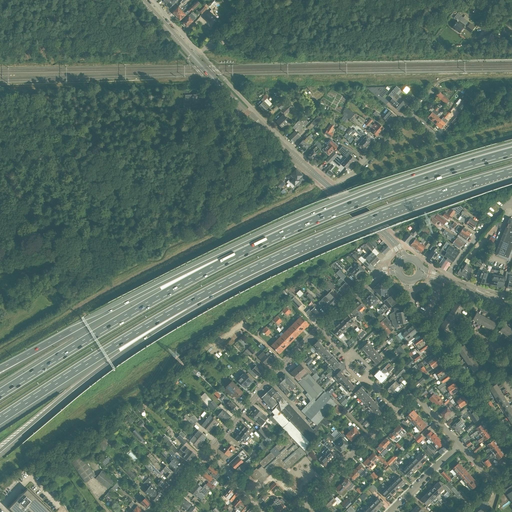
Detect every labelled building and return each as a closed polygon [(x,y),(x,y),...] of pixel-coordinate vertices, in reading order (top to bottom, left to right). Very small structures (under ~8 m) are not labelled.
[(175,3),(177,0),(171,0),(166,5),(169,8),(175,3)] [(181,3),(172,12),(176,16),(182,11),(185,8),(186,8),(183,5),(187,0),(182,0),(180,2),(181,3)] [(182,11),(176,16),(180,21),(186,15),(190,12),(189,11),(191,10),(192,11),(200,4),(197,1),(187,10),(186,8),(185,8),(182,11)] [(212,10),(217,4),(214,1),(209,7),(212,10)] [(202,14),(207,8),(204,5),(198,11),(202,14)] [(212,26),(218,19),(210,12),(204,18),(212,26)] [(186,27),(193,21),(196,18),(192,14),(182,23),(186,27)] [(458,21),(452,28),(459,33),(464,27),(466,29),(465,29),(470,33),(470,32),(474,27),(470,23),(468,26),(465,25),(468,21),(463,18),(457,14),(454,18),(458,20),(457,21),(458,21)] [(386,105),(389,102),(383,97),(388,91),(384,87),(366,87),(377,97),(386,105)] [(402,107),(406,103),(399,97),(400,96),(396,93),(400,90),(396,87),(389,95),(393,99),(402,107)] [(473,92),(469,96),(473,99),(476,94),(478,92),(474,90),(473,92)] [(450,100),(439,92),(436,96),(446,105),(450,100)] [(186,101),(193,101),(193,104),(199,103),(201,103),(205,103),(205,95),(201,95),(199,95),(186,95),(186,101)] [(399,111),(402,107),(393,99),(390,102),(399,111)] [(270,106),(264,101),(263,102),(259,106),(265,113),(272,106),(271,105),(270,106)] [(281,110),(286,106),(282,101),(277,106),(281,110)] [(465,106),(463,103),(457,110),(460,112),(465,106)] [(286,114),(293,108),(289,104),(282,111),(286,114)] [(346,107),(343,115),(350,120),(355,113),(346,107)] [(428,117),(432,121),(437,116),(439,113),(436,111),(439,108),(437,107),(428,117)] [(388,123),(395,116),(389,111),(383,118),(388,123)] [(441,120),(436,125),(441,129),(446,124),(447,121),(445,120),(446,119),(445,119),(448,116),(447,115),(446,114),(441,120)] [(287,127),(291,123),(283,115),(276,122),(282,128),(285,125),(287,127)] [(314,126),(321,119),(318,116),(311,123),(314,126)] [(436,125),(441,120),(437,116),(432,121),(436,125)] [(288,137),(291,139),(298,132),(302,129),(305,126),(308,123),(306,120),(305,121),(302,118),(296,124),(299,126),(288,137)] [(384,128),(379,123),(377,126),(375,124),(373,126),(380,132),(384,128)] [(331,124),(325,134),(331,138),(333,134),(331,133),(333,128),(334,126),(331,124)] [(376,136),(380,132),(373,126),(371,128),(373,130),(371,132),(376,136)] [(298,132),(291,139),(294,142),(300,136),(299,135),(304,131),(302,129),(298,132)] [(359,133),(355,129),(354,130),(363,139),(369,144),(372,141),(366,135),(363,133),(361,131),(359,133)] [(350,143),(354,139),(346,133),(343,137),(348,140),(348,141),(350,143)] [(298,145),(301,149),(312,137),(309,135),(304,141),(303,140),(298,145)] [(313,136),(312,137),(301,149),(304,152),(310,146),(309,145),(315,138),(313,136)] [(361,140),(357,137),(356,138),(366,148),(369,144),(363,139),(361,140)] [(363,151),(366,148),(356,138),(354,140),(358,144),(357,145),(363,151)] [(335,143),(331,140),(328,144),(323,150),(329,155),(334,150),(338,146),(337,146),(339,144),(336,142),(335,143)] [(320,149),(323,146),(318,141),(315,144),(314,145),(316,147),(313,150),(313,151),(308,156),(312,161),(316,157),(314,156),(317,153),(315,152),(319,148),(320,149)] [(353,163),(356,160),(350,155),(352,152),(342,146),(339,150),(344,155),(353,163)] [(334,151),(334,152),(339,157),(340,157),(350,166),(353,163),(344,155),(342,157),(341,155),(340,156),(334,151)] [(339,157),(334,152),(326,160),(329,163),(335,157),(341,162),(340,164),(347,169),(350,166),(340,157),(339,157)] [(290,175),(287,178),(290,181),(299,172),(298,171),(298,170),(297,169),(296,169),(290,175)] [(303,175),(302,175),(302,174),(301,173),(300,173),(299,172),(290,181),(295,186),(300,181),(299,180),(303,175)] [(280,189),(285,184),(280,179),(276,184),(280,189)] [(451,209),(444,211),(447,214),(451,217),(455,212),(451,209)] [(437,214),(434,218),(443,225),(447,221),(437,214)] [(462,217),(475,226),(477,222),(464,214),(463,215),(461,214),(460,216),(462,217),(462,218),(462,217)] [(473,229),(475,226),(462,217),(462,218),(460,221),(465,224),(473,229)] [(426,235),(430,230),(423,226),(420,230),(426,235)] [(462,229),(458,226),(456,228),(461,231),(468,236),(470,233),(463,228),(462,229)] [(466,240),(468,236),(461,231),(456,228),(455,230),(459,233),(458,234),(466,240)] [(413,237),(418,231),(415,229),(410,235),(408,233),(402,239),(407,244),(413,237)] [(445,230),(443,233),(449,237),(462,245),(464,242),(457,237),(456,238),(448,233),(445,230)] [(435,239),(437,236),(430,231),(428,234),(435,239)] [(443,233),(441,231),(440,233),(441,234),(441,235),(445,237),(453,242),(452,244),(459,249),(462,245),(449,237),(443,233)] [(508,243),(511,236),(504,234),(502,241),(508,243)] [(487,243),(492,245),(495,238),(491,236),(487,243)] [(415,249),(423,239),(422,238),(419,241),(416,239),(410,245),(415,249)] [(420,253),(425,246),(422,244),(425,240),(423,239),(415,249),(420,253)] [(376,250),(378,248),(377,246),(378,245),(372,240),(369,243),(376,250)] [(385,244),(383,241),(380,244),(381,245),(381,246),(382,247),(379,249),(380,250),(384,255),(390,249),(386,244),(385,244)] [(505,250),(508,243),(502,241),(499,248),(505,250)] [(369,243),(369,242),(366,244),(372,251),(372,250),(374,252),(376,250),(369,243)] [(460,252),(450,245),(451,245),(446,242),(441,249),(445,251),(446,251),(447,251),(444,256),(452,261),(453,262),(460,252)] [(436,249),(434,248),(433,247),(435,244),(432,243),(428,248),(431,250),(432,251),(427,258),(433,261),(438,254),(440,250),(437,248),(436,249)] [(376,263),(379,259),(366,246),(363,249),(366,253),(376,263)] [(502,258),(505,250),(499,248),(496,255),(502,258)] [(445,251),(441,249),(440,250),(438,254),(443,257),(446,260),(441,267),(445,270),(452,261),(444,256),(447,251),(446,251),(445,251)] [(509,260),(511,253),(505,250),(502,258),(509,260)] [(355,262),(359,258),(353,252),(352,253),(353,254),(351,257),(355,262)] [(376,263),(366,253),(362,257),(366,261),(367,261),(373,266),(376,263)] [(341,271),(344,268),(337,261),(333,263),(341,271)] [(467,266),(468,265),(464,262),(460,268),(457,274),(458,274),(458,276),(459,276),(461,276),(467,266)] [(361,275),(363,273),(362,273),(365,270),(358,264),(354,269),(361,275)] [(361,275),(354,269),(351,266),(346,271),(355,280),(358,277),(358,278),(361,275)] [(468,280),(471,274),(470,274),(470,273),(469,271),(471,268),(467,266),(461,276),(468,280)] [(488,271),(482,269),(483,266),(481,266),(475,275),(475,276),(479,278),(478,281),(484,284),(488,271)] [(345,282),(343,280),(346,277),(339,270),(336,273),(341,278),(337,281),(340,284),(342,286),(344,288),(345,288),(348,292),(352,288),(346,282),(345,282)] [(334,283),(336,280),(325,273),(324,275),(334,283)] [(497,286),(499,276),(493,275),(491,285),(497,286)] [(503,287),(505,277),(499,276),(497,286),(503,287)] [(328,281),(326,280),(324,282),(332,290),(335,287),(329,281),(328,281)] [(387,289),(380,282),(374,289),(377,292),(380,289),(388,297),(386,299),(387,299),(383,302),(389,308),(400,300),(394,293),(391,288),(387,292),(386,290),(387,289)] [(344,288),(342,286),(340,284),(338,285),(340,287),(338,289),(340,291),(345,295),(348,292),(345,288),(344,288)] [(388,297),(380,289),(377,292),(380,296),(382,294),(386,299),(388,297)] [(338,302),(329,293),(326,296),(327,298),(328,299),(334,305),(338,302)] [(376,305),(378,303),(375,301),(377,299),(370,293),(367,296),(370,299),(376,305)] [(325,296),(322,299),(323,300),(325,302),(331,309),(334,305),(328,299),(327,298),(326,296),(325,296)] [(376,305),(370,299),(367,296),(364,299),(370,306),(372,304),(374,307),(376,305)] [(298,308),(302,304),(294,297),(290,301),(298,308)] [(323,300),(322,299),(318,303),(327,312),(331,309),(325,302),(323,300)] [(361,318),(364,315),(359,311),(364,307),(359,301),(352,306),(358,314),(361,318)] [(461,314),(461,313),(459,312),(462,308),(456,303),(452,308),(461,314)] [(323,316),(317,310),(319,308),(315,304),(306,312),(310,317),(314,314),(319,319),(323,316)] [(383,312),(388,308),(384,304),(380,308),(379,308),(383,312)] [(361,318),(358,314),(352,306),(349,309),(356,317),(356,316),(358,317),(356,319),(359,322),(362,319),(361,318)] [(408,322),(405,309),(404,306),(394,308),(394,312),(390,315),(391,319),(393,325),(394,325),(394,328),(399,327),(399,324),(408,322)] [(288,316),(291,312),(286,307),(282,310),(288,316)] [(461,314),(452,308),(449,313),(456,317),(459,313),(461,314)] [(477,324),(481,315),(476,312),(472,320),(477,322),(476,324),(477,324)] [(455,323),(453,322),(456,317),(449,313),(446,318),(455,323)] [(350,326),(354,322),(347,314),(345,316),(346,317),(344,319),(350,326)] [(482,325),(486,318),(481,315),(477,324),(478,323),(482,325)] [(278,325),(282,321),(277,316),(273,320),(278,325)] [(299,333),(308,324),(301,317),(292,326),(299,333)] [(455,323),(446,318),(443,322),(450,327),(453,322),(455,323)] [(486,330),(491,321),(486,318),(482,325),(487,328),(486,329),(486,330)] [(350,326),(344,319),(341,321),(340,320),(339,322),(346,329),(350,326)] [(492,331),(496,324),(491,321),(486,330),(487,330),(488,328),(492,331)] [(342,333),(346,329),(339,322),(337,323),(338,324),(336,327),(342,333)] [(447,332),(450,327),(443,322),(440,327),(447,332)] [(399,338),(401,340),(405,337),(405,336),(416,327),(414,324),(402,334),(400,332),(397,335),(399,338)] [(504,334),(509,328),(505,324),(500,331),(504,334)] [(288,345),(299,333),(292,326),(280,337),(288,345)] [(267,336),(271,332),(266,327),(262,331),(267,336)] [(342,333),(336,327),(334,329),(332,328),(331,329),(338,337),(342,333)] [(412,339),(412,338),(412,337),(412,336),(419,331),(416,327),(405,336),(405,337),(409,342),(413,338),(412,339)] [(373,336),(377,332),(379,330),(377,328),(376,328),(375,329),(366,338),(368,341),(373,336)] [(279,353),(288,345),(280,337),(272,346),(279,353)] [(424,342),(423,341),(424,340),(421,337),(413,343),(414,342),(418,347),(424,342)] [(315,351),(322,345),(320,342),(321,341),(319,339),(311,347),(315,351)] [(365,353),(371,346),(368,342),(360,350),(362,352),(363,350),(365,353)] [(425,344),(424,342),(418,347),(421,352),(420,353),(428,347),(426,343),(425,344)] [(324,347),(322,345),(315,351),(319,355),(327,347),(325,346),(324,347)] [(461,354),(467,349),(464,345),(457,349),(461,354)] [(255,352),(250,346),(247,349),(252,354),(255,352)] [(368,358),(375,350),(371,346),(365,353),(367,355),(366,356),(368,358)] [(401,355),(405,351),(400,346),(395,350),(401,355)] [(321,360),(323,359),(329,352),(327,350),(328,349),(327,347),(319,355),(321,357),(319,359),(321,360)] [(464,359),(470,354),(467,349),(461,354),(464,359)] [(373,360),(379,354),(375,350),(368,358),(369,359),(370,358),(373,360)] [(265,353),(263,352),(261,354),(258,357),(260,358),(266,365),(271,361),(275,358),(268,351),(265,353)] [(332,355),(329,352),(323,359),(327,363),(334,355),(333,354),(332,355)] [(375,366),(383,358),(379,354),(373,360),(375,363),(374,364),(375,366)] [(467,363),(474,359),(470,354),(464,359),(467,363)] [(329,368),(330,367),(337,360),(335,358),(336,357),(334,355),(327,363),(329,365),(327,366),(329,368)] [(423,371),(426,368),(438,360),(435,357),(428,362),(429,363),(425,366),(425,367),(424,368),(423,366),(424,365),(422,362),(418,365),(421,369),(423,371)] [(470,368),(477,363),(474,359),(467,363),(470,368)] [(339,362),(337,360),(330,367),(334,371),(342,363),(340,361),(339,362)] [(433,369),(440,363),(438,360),(426,368),(423,371),(426,374),(428,372),(428,371),(432,368),(433,369)] [(258,376),(262,371),(254,363),(248,371),(255,377),(257,375),(258,376)] [(374,375),(378,379),(391,366),(389,363),(381,371),(380,369),(374,375)] [(474,373),(480,368),(477,363),(470,368),(474,373)] [(308,373),(300,364),(291,372),(299,381),(301,385),(308,393),(306,395),(310,399),(310,401),(301,411),(317,425),(318,425),(320,423),(332,409),(333,409),(337,404),(325,392),(323,390),(308,373),(309,373),(308,373)] [(193,365),(189,369),(195,375),(199,371),(193,365)] [(389,372),(394,368),(391,366),(378,379),(382,383),(388,377),(386,375),(388,372),(389,372)] [(418,367),(418,366),(414,369),(415,370),(422,377),(418,381),(421,385),(427,379),(426,378),(428,377),(419,366),(418,367)] [(437,379),(439,378),(446,373),(445,371),(446,371),(443,367),(435,373),(435,374),(433,374),(437,379)] [(398,378),(404,371),(401,368),(395,374),(398,378)] [(337,381),(343,375),(341,373),(343,372),(341,370),(333,377),(337,381)] [(241,376),(249,385),(253,381),(244,372),(241,376)] [(447,374),(446,373),(439,378),(437,379),(439,378),(443,383),(442,383),(442,384),(450,377),(448,374),(447,374)] [(296,386),(285,374),(282,377),(281,377),(278,380),(279,380),(286,388),(289,385),(293,389),(296,386)] [(346,377),(343,375),(337,381),(341,385),(348,378),(347,376),(346,377)] [(246,388),(249,385),(241,376),(237,380),(246,388)] [(390,393),(404,379),(402,377),(399,379),(399,381),(397,383),(395,381),(394,380),(391,383),(392,384),(387,390),(390,393)] [(175,378),(171,382),(175,386),(179,382),(177,381),(175,378)] [(345,389),(351,383),(349,381),(350,380),(348,378),(341,385),(345,389)] [(394,397),(400,391),(399,391),(404,385),(402,383),(405,380),(404,380),(404,379),(390,393),(394,397)] [(286,388),(279,380),(276,383),(287,395),(290,392),(286,388)] [(237,398),(243,392),(232,381),(227,387),(227,388),(225,390),(232,397),(234,395),(237,398)] [(353,385),(351,383),(345,389),(348,393),(356,386),(354,384),(353,385)] [(444,394),(456,386),(454,383),(447,388),(445,386),(440,389),(444,394)] [(492,393),(499,389),(496,384),(489,388),(492,393)] [(358,397),(365,391),(362,389),(364,388),(362,386),(354,393),(358,397)] [(449,401),(452,399),(454,398),(452,395),(459,390),(456,386),(444,394),(447,398),(449,401)] [(283,398),(273,387),(267,393),(271,397),(273,395),(279,402),(283,398)] [(495,398),(502,394),(499,389),(492,393),(495,398)] [(434,391),(433,390),(430,394),(432,396),(430,397),(437,404),(438,403),(440,405),(443,402),(445,405),(450,401),(449,401),(447,398),(445,399),(444,399),(443,399),(442,400),(438,396),(439,396),(435,391),(434,391)] [(221,395),(217,391),(216,392),(216,391),(212,395),(217,400),(221,396),(220,396),(221,395)] [(367,393),(365,391),(358,397),(362,401),(369,394),(368,392),(367,393)] [(212,401),(205,393),(200,397),(207,405),(208,405),(214,411),(216,409),(221,413),(218,416),(225,422),(230,416),(219,406),(218,406),(213,400),(212,401)] [(271,397),(267,393),(261,398),(271,409),(277,403),(271,397)] [(366,405),(372,399),(370,397),(371,396),(369,394),(362,401),(366,405)] [(498,403),(505,398),(502,394),(495,398),(498,403)] [(452,403),(455,406),(466,399),(463,395),(456,401),(457,402),(455,403),(452,399),(449,401),(450,401),(451,402),(452,403)] [(229,400),(227,397),(222,402),(225,404),(225,405),(231,410),(232,410),(234,408),(235,406),(229,399),(229,400)] [(288,404),(283,398),(279,402),(279,404),(275,407),(276,408),(281,413),(282,411),(290,421),(290,420),(300,431),(312,443),(321,434),(315,428),(313,430),(289,403),(288,404)] [(501,408),(508,403),(505,398),(498,403),(501,408)] [(374,401),(372,399),(366,405),(369,409),(377,402),(375,400),(374,401)] [(461,408),(468,403),(466,399),(455,406),(458,410),(459,409),(459,408),(460,407),(461,408)] [(449,406),(452,403),(451,402),(450,401),(445,405),(446,407),(440,413),(444,418),(447,421),(455,413),(455,412),(453,410),(450,407),(449,406)] [(373,413),(380,407),(377,404),(379,403),(377,402),(369,409),(373,413)] [(504,412),(511,408),(508,403),(501,408),(504,412)] [(336,416),(342,410),(337,404),(333,409),(333,410),(331,412),(336,416)] [(382,409),(380,407),(373,413),(377,417),(385,410),(383,408),(382,409)] [(265,421),(268,418),(263,414),(263,413),(256,408),(253,412),(265,421)] [(273,417),(274,418),(278,422),(284,429),(284,430),(304,450),(312,443),(300,431),(290,420),(290,421),(289,422),(281,413),(276,408),(272,412),(275,415),(273,417)] [(462,414),(463,415),(464,417),(465,419),(469,415),(469,416),(470,415),(475,422),(479,419),(474,412),(473,413),(471,410),(469,411),(468,409),(462,414)] [(413,420),(417,415),(413,411),(407,416),(407,417),(407,416),(411,421),(413,420)] [(265,421),(253,412),(250,416),(257,420),(256,422),(261,426),(265,421)] [(210,415),(209,415),(206,413),(203,418),(203,419),(204,419),(214,427),(218,422),(210,415)] [(418,423),(422,420),(417,415),(413,420),(411,421),(412,421),(416,426),(418,423)] [(275,425),(278,422),(274,418),(273,418),(271,416),(268,419),(275,425)] [(196,423),(191,417),(190,418),(188,420),(189,421),(193,426),(196,423)] [(210,432),(214,427),(204,419),(200,424),(210,432)] [(418,432),(426,425),(422,420),(418,423),(416,426),(413,428),(414,430),(416,429),(418,432)] [(465,426),(460,420),(456,423),(452,426),(459,434),(463,430),(462,429),(465,426)] [(471,424),(465,429),(468,432),(474,427),(471,424)] [(475,436),(485,428),(482,424),(475,429),(477,431),(470,436),(472,438),(475,436)] [(249,436),(252,431),(244,425),(242,427),(244,428),(242,430),(249,436)] [(399,425),(394,430),(401,437),(406,432),(403,430),(399,425)] [(356,437),(360,433),(354,427),(350,431),(356,437)] [(481,437),(488,432),(485,428),(475,436),(476,437),(480,435),(481,437)] [(135,429),(132,432),(141,441),(144,439),(135,429)] [(202,442),(206,437),(196,429),(192,434),(194,436),(202,442)] [(261,429),(257,432),(264,440),(268,437),(261,429)] [(250,437),(249,436),(242,430),(240,433),(238,431),(237,433),(245,440),(247,442),(250,437)] [(396,442),(401,437),(394,430),(389,435),(394,439),(396,442)] [(351,441),(356,437),(350,431),(345,435),(351,441)] [(104,432),(93,442),(103,452),(109,447),(105,443),(110,439),(104,432)] [(341,452),(345,448),(334,437),(329,432),(326,435),(336,445),(335,445),(341,452)] [(339,432),(334,437),(345,448),(349,444),(342,438),(343,437),(339,432)] [(433,435),(430,432),(426,436),(431,442),(437,437),(434,434),(433,435)] [(484,441),(491,436),(488,432),(481,437),(474,442),(476,445),(480,442),(479,441),(483,439),(484,441)] [(242,444),(245,440),(237,433),(236,435),(237,436),(235,439),(242,444)] [(464,443),(470,438),(467,434),(462,439),(464,443)] [(183,445),(186,442),(184,440),(179,435),(176,438),(183,445)] [(420,435),(416,439),(415,440),(418,443),(423,438),(420,435)] [(198,447),(202,442),(194,436),(190,441),(198,447)] [(431,442),(428,445),(434,451),(442,444),(439,441),(440,440),(437,437),(431,442)] [(388,450),(393,445),(385,438),(381,443),(388,450)] [(257,468),(250,474),(256,480),(258,479),(261,483),(266,479),(266,478),(270,474),(270,475),(271,474),(273,472),(275,475),(282,468),(282,467),(283,466),(284,467),(286,469),(289,467),(289,468),(306,453),(300,447),(299,448),(295,444),(294,445),(289,439),(283,444),(281,441),(270,451),(271,452),(259,463),(262,466),(258,469),(257,468)] [(487,452),(490,450),(497,445),(494,440),(487,445),(489,448),(486,451),(487,452)] [(89,452),(96,447),(91,441),(85,447),(89,452)] [(178,450),(173,445),(170,441),(167,443),(170,447),(170,448),(171,448),(175,453),(178,450)] [(333,448),(327,441),(324,444),(328,448),(325,451),(326,451),(323,454),(331,462),(336,457),(330,451),(334,448),(333,448)] [(233,451),(236,448),(229,443),(225,447),(230,451),(231,450),(233,451)] [(381,457),(383,455),(388,450),(381,443),(376,448),(380,453),(379,454),(381,457)] [(475,453),(482,447),(479,444),(475,448),(473,446),(471,448),(473,450),(475,453)] [(195,454),(184,445),(180,450),(186,454),(187,453),(193,458),(195,454)] [(483,462),(501,450),(497,445),(490,450),(493,453),(489,455),(489,454),(481,460),(483,463),(483,462)] [(429,455),(433,452),(427,446),(423,449),(429,455)] [(229,457),(231,454),(229,452),(230,451),(225,447),(222,451),(229,457)] [(173,457),(174,456),(176,454),(175,453),(171,448),(170,448),(169,451),(167,452),(173,457)] [(304,450),(309,456),(313,460),(315,462),(318,458),(314,454),(314,453),(312,451),(311,452),(307,448),(304,450)] [(186,454),(180,450),(178,453),(189,462),(192,458),(193,458),(187,453),(186,454)] [(501,450),(483,462),(487,467),(491,464),(489,461),(495,457),(497,459),(500,463),(504,460),(502,457),(504,455),(501,450)] [(427,457),(422,451),(417,456),(414,453),(412,455),(415,458),(422,464),(426,460),(425,459),(427,457)] [(236,469),(247,459),(241,452),(229,463),(231,466),(232,465),(236,469)] [(155,464),(157,462),(155,459),(150,453),(147,456),(155,464)] [(375,464),(380,459),(373,453),(368,458),(373,462),(375,464)] [(326,467),(331,462),(323,454),(318,459),(326,467)] [(86,483),(96,476),(81,455),(71,462),(86,483)] [(171,460),(172,461),(177,465),(183,470),(186,466),(180,461),(178,460),(177,460),(173,457),(171,460)] [(239,474),(245,468),(244,467),(248,463),(252,459),(250,457),(246,461),(235,471),(239,474)] [(370,469),(375,464),(373,462),(368,458),(363,462),(370,469)] [(413,461),(410,458),(408,459),(411,462),(418,468),(422,464),(415,458),(413,461)] [(153,474),(154,473),(159,477),(161,475),(148,461),(144,464),(153,474)] [(177,465),(172,461),(169,464),(174,468),(174,469),(180,473),(180,474),(181,474),(183,472),(183,471),(182,470),(183,470),(177,465)] [(391,463),(396,469),(399,467),(394,463),(393,461),(391,463)] [(408,465),(406,462),(404,463),(407,466),(413,473),(418,468),(411,462),(408,465)] [(456,475),(457,474),(463,468),(459,463),(451,470),(456,475)] [(353,469),(354,470),(359,475),(361,476),(367,470),(360,464),(358,465),(357,464),(353,469)] [(172,471),(166,466),(164,468),(176,478),(179,474),(173,470),(172,471)] [(208,469),(212,473),(211,474),(217,479),(221,474),(218,472),(210,466),(208,469)] [(409,477),(413,473),(407,466),(404,469),(401,466),(400,468),(401,468),(398,471),(404,476),(406,474),(409,477)] [(128,468),(125,471),(133,480),(137,476),(132,471),(131,471),(128,468)] [(173,482),(176,478),(164,468),(162,470),(166,474),(165,475),(166,476),(167,477),(173,482)] [(462,479),(468,473),(463,468),(457,474),(462,479)] [(355,481),(358,478),(357,476),(359,475),(354,470),(349,475),(354,479),(355,481)] [(108,489),(114,481),(102,471),(96,479),(108,489)] [(449,482),(451,479),(444,471),(441,474),(449,482)] [(212,484),(212,485),(214,487),(218,483),(205,472),(202,476),(212,484)] [(467,484),(473,479),(468,473),(462,479),(467,484)] [(406,482),(399,476),(396,479),(393,476),(392,478),(395,481),(401,487),(406,482)] [(149,490),(160,498),(163,495),(151,485),(153,483),(148,478),(143,484),(148,489),(149,490)] [(348,490),(353,485),(346,478),(341,483),(347,490),(348,490)] [(165,491),(170,486),(162,479),(157,485),(165,491)] [(471,490),(477,484),(473,479),(467,484),(471,489),(471,490)] [(392,483),(389,480),(387,482),(390,485),(391,485),(397,491),(401,487),(395,481),(392,483)] [(120,488),(122,486),(121,485),(118,482),(112,488),(114,490),(118,486),(120,488)] [(438,482),(433,487),(443,496),(447,492),(450,494),(452,492),(444,484),(442,486),(438,482)] [(197,483),(193,487),(200,493),(200,492),(205,496),(210,488),(206,484),(204,486),(202,488),(197,483)] [(272,492),(278,487),(274,483),(272,485),(269,488),(272,492)] [(342,494),(347,490),(341,483),(336,488),(342,494)] [(360,489),(363,492),(368,486),(366,483),(360,489)] [(388,488),(383,483),(382,485),(386,489),(393,495),(397,491),(391,485),(390,485),(388,488)] [(200,493),(193,487),(189,492),(196,497),(196,496),(201,500),(205,496),(200,492),(200,493)] [(446,499),(443,496),(433,487),(429,491),(439,500),(441,497),(445,500),(446,499)] [(460,499),(462,497),(458,492),(453,487),(451,489),(460,499)] [(51,511),(28,489),(23,493),(25,495),(23,497),(22,496),(20,498),(21,498),(19,500),(18,499),(10,508),(13,511),(24,511),(28,508),(32,511),(51,511)] [(157,502),(160,498),(149,490),(148,489),(145,493),(157,502)] [(238,494),(234,491),(231,489),(228,492),(225,496),(228,499),(230,500),(228,502),(226,504),(229,506),(232,502),(232,501),(238,494)] [(384,492),(381,489),(379,490),(382,493),(388,500),(393,495),(386,489),(384,492)] [(442,503),(439,500),(429,491),(425,495),(430,500),(434,504),(437,502),(440,505),(442,503)] [(140,493),(141,494),(139,496),(143,500),(141,502),(147,509),(147,508),(148,508),(150,507),(150,506),(152,504),(140,492),(140,493)] [(264,500),(268,496),(265,492),(260,497),(264,500)] [(335,499),(330,494),(326,498),(332,505),(335,502),(338,505),(341,501),(337,497),(335,499)] [(434,504),(430,500),(425,495),(421,499),(427,506),(430,503),(433,506),(434,504)] [(193,510),(195,507),(191,504),(184,498),(182,501),(193,510)] [(236,511),(238,509),(243,503),(241,501),(242,501),(238,498),(233,505),(236,507),(234,509),(236,511)] [(283,511),(287,508),(277,498),(273,501),(279,506),(278,507),(283,511)] [(336,509),(332,505),(326,498),(321,503),(328,509),(330,507),(334,511),(336,509)] [(384,504),(378,498),(375,501),(372,498),(370,499),(373,502),(379,508),(384,504)] [(347,508),(350,505),(348,504),(349,504),(345,500),(341,504),(345,508),(345,507),(347,508)] [(144,511),(145,511),(132,501),(129,505),(130,507),(134,510),(136,511),(144,511)] [(191,511),(193,510),(182,501),(179,505),(186,510),(184,511),(191,511)] [(283,511),(278,507),(279,506),(273,501),(272,502),(274,503),(270,506),(274,510),(275,511),(283,511)] [(370,505),(369,506),(374,511),(375,511),(379,508),(373,502),(370,505)] [(235,511),(239,511),(240,511),(241,511),(243,511),(248,506),(245,504),(243,503),(238,509),(236,511),(235,511)]
